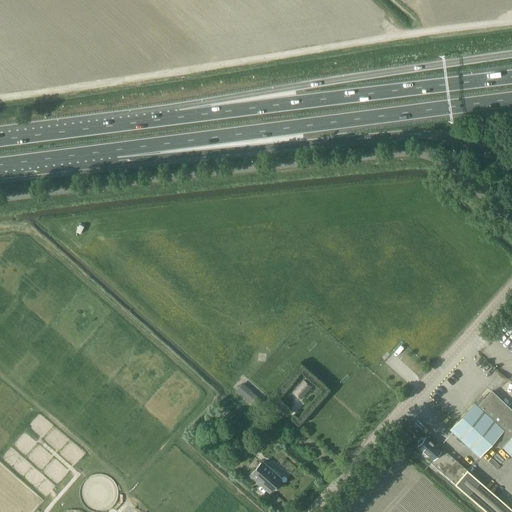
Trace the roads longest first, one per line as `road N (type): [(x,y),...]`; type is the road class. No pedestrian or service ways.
road 1 (track): [(0,98),(511,22)]
road 2 (motorway): [(114,149),(218,152),(441,136),(511,166)]
road 3 (motorway): [(114,149),(511,98)]
road 4 (motorway): [(511,54),(180,117)]
road 5 (motorway): [(511,77),(180,117)]
road 6 (tertiary): [(310,511),(511,287)]
road 7 (motorway): [(180,117),(0,140)]
road 8 (unknown): [(407,403),(511,488)]
